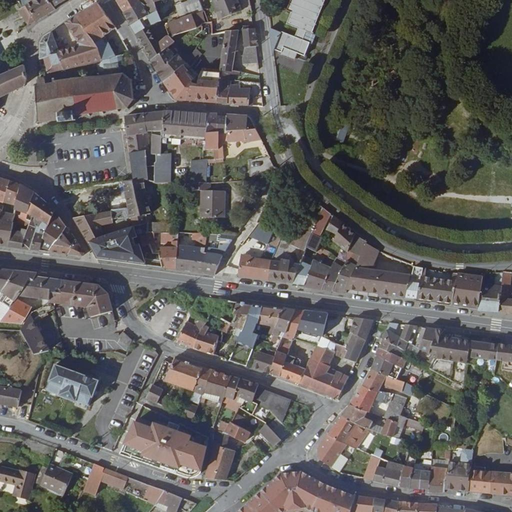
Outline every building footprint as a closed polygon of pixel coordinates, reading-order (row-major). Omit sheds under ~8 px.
[(30,0),(26,3),(35,19),(55,7),(54,5),(50,0),(30,0)] [(136,3),(139,0),(117,0),(123,10),(136,3)] [(157,9),(154,1),(153,0),(152,0),(148,2),(144,3),(140,0),(139,0),(136,3),(123,10),(130,23),(148,13),(149,14),(157,9)] [(168,21),(172,32),(191,26),(188,14),(203,9),(198,0),(185,0),(175,4),(179,17),(168,21)] [(236,0),(212,0),(219,16),(240,9),(236,0)] [(271,26),(274,46),(282,50),(281,52),(295,58),(296,55),(303,58),(310,42),(303,39),(307,31),(312,33),(325,0),(292,0),(289,10),(293,12),(288,23),(299,28),(295,37),(294,37),(295,36),(271,26)] [(115,26),(98,1),(75,15),(102,60),(111,58),(115,57),(104,34),(115,26)] [(35,19),(26,3),(22,5),(19,7),(28,23),(35,19)] [(147,26),(161,18),(157,9),(149,14),(148,13),(130,23),(136,32),(147,26)] [(83,43),(59,50),(58,51),(64,68),(102,60),(75,15),(65,21),(76,33),(83,43)] [(201,22),(201,26),(197,32),(195,34),(202,37),(206,39),(209,31),(212,31),(211,21),(201,19),(201,22)] [(201,26),(201,22),(191,26),(172,32),(168,34),(174,40),(151,58),(164,79),(183,63),(188,67),(197,59),(202,52),(198,48),(190,57),(189,57),(185,60),(177,51),(187,44),(184,36),(196,31),(197,32),(201,26)] [(243,25),(243,28),(244,45),(256,44),(254,28),(254,26),(253,26),(253,24),(243,25)] [(174,40),(168,34),(167,34),(158,41),(157,38),(155,39),(147,26),(136,32),(151,58),(174,40)] [(237,28),(225,29),(220,67),(232,68),(237,28)] [(58,51),(59,50),(52,30),(44,35),(40,41),(40,57),(45,56),(49,71),(64,68),(58,51)] [(307,31),(303,39),(310,42),(312,42),(315,34),(312,33),(307,31)] [(243,56),(244,63),(258,61),(256,44),(244,45),(243,56)] [(127,70),(134,68),(131,55),(124,56),(127,70)] [(0,95),(3,94),(4,96),(6,95),(5,93),(16,87),(17,89),(18,89),(17,87),(24,83),(27,77),(23,56),(10,63),(9,61),(8,62),(8,63),(0,67),(0,95)] [(164,79),(177,98),(186,98),(191,80),(187,79),(183,72),(188,67),(183,63),(164,79)] [(228,101),(231,82),(231,78),(228,77),(229,71),(236,72),(236,69),(232,68),(220,67),(220,69),(221,82),(218,101),(228,101)] [(134,97),(131,80),(133,79),(132,77),(130,78),(123,72),(123,70),(122,70),(121,71),(100,74),(100,70),(97,70),(98,75),(87,76),(86,69),(81,69),(82,77),(71,78),(71,76),(69,76),(69,78),(57,80),(56,74),(54,74),(55,78),(53,78),(53,81),(46,82),(45,77),(40,76),(38,78),(38,80),(35,83),(37,85),(37,99),(36,99),(36,102),(37,102),(37,118),(38,119),(36,121),(38,122),(40,120),(59,118),(59,120),(75,118),(75,114),(88,112),(88,114),(89,114),(89,112),(102,110),(102,112),(104,112),(104,110),(116,108),(117,110),(119,110),(118,108),(126,107),(127,108),(129,107),(128,106),(133,98),(135,99),(135,97),(134,97)] [(210,78),(200,75),(198,82),(191,80),(186,98),(218,101),(221,82),(210,81),(210,78)] [(231,82),(228,101),(249,103),(250,94),(262,95),(261,80),(254,80),(254,82),(240,81),(240,83),(231,82)] [(464,149),(467,150),(468,148),(466,146),(469,141),(472,143),(473,141),(471,139),(483,122),(453,101),(430,132),(461,153),(464,149)] [(164,129),(165,109),(145,112),(148,130),(152,129),(152,152),(156,152),(161,152),(162,135),(162,129),(164,129)] [(162,135),(205,137),(207,112),(165,109),(164,129),(162,129),(162,135)] [(148,130),(145,112),(125,114),(131,161),(146,158),(145,148),(148,147),(145,130),(148,130)] [(217,112),(207,112),(205,137),(207,137),(207,147),(215,148),(219,148),(219,132),(217,132),(217,114),(217,112)] [(226,130),(248,127),(247,113),(227,112),(227,114),(226,130)] [(330,129),(333,131),(336,123),(339,114),(336,113),(330,129)] [(226,130),(227,114),(217,114),(217,132),(219,132),(226,130)] [(348,127),(351,119),(339,114),(336,123),(348,127)] [(331,135),(343,138),(348,127),(336,123),(333,131),(331,135)] [(243,144),(257,141),(253,128),(248,127),(226,130),(219,132),(219,148),(215,148),(214,158),(223,157),(223,139),(241,138),(243,144)] [(161,182),(169,181),(172,181),(172,151),(161,152),(161,182)] [(190,180),(207,181),(208,158),(201,158),(193,157),(190,180)] [(7,195),(10,179),(0,175),(0,198),(2,193),(7,195)] [(17,205),(21,183),(10,179),(7,195),(5,201),(17,205)] [(143,179),(133,179),(124,180),(129,206),(112,208),(112,209),(113,217),(132,214),(146,213),(150,213),(143,179)] [(209,181),(207,181),(190,181),(190,189),(203,189),(202,216),(224,216),(224,189),(209,189),(209,181)] [(21,183),(17,205),(16,208),(22,209),(20,216),(27,218),(29,212),(35,192),(21,183)] [(35,192),(29,212),(34,215),(30,222),(38,226),(45,201),(35,192)] [(40,249),(54,210),(45,201),(38,226),(31,248),(40,249)] [(318,250),(319,250),(321,244),(324,236),(321,235),(331,211),(324,205),(320,215),(308,247),(308,248),(318,250)] [(302,221),(294,242),(308,247),(320,215),(302,208),(297,220),(302,221)] [(101,226),(113,222),(113,217),(112,209),(75,217),(89,242),(105,236),(101,226)] [(9,245),(12,229),(14,222),(15,214),(3,210),(0,220),(0,243),(9,245)] [(54,210),(40,249),(50,250),(66,226),(54,210)] [(27,218),(20,216),(18,221),(29,223),(28,228),(28,230),(21,246),(31,248),(38,226),(30,222),(34,215),(29,212),(27,218)] [(147,221),(146,213),(132,214),(133,224),(147,221)] [(337,233),(342,220),(334,214),(328,228),(337,233)] [(264,225),(256,219),(248,230),(255,234),(254,237),(265,241),(270,227),(264,225)] [(340,242),(348,249),(351,243),(356,232),(342,220),(337,233),(335,238),(340,242)] [(147,230),(153,230),(177,232),(180,232),(181,222),(178,222),(147,221),(147,230)] [(66,226),(50,250),(68,253),(76,238),(66,226)] [(12,229),(9,245),(21,246),(28,230),(28,228),(22,227),(22,230),(12,229)] [(155,241),(153,230),(147,230),(148,232),(145,233),(147,244),(150,243),(155,241)] [(204,252),(204,248),(200,247),(199,270),(215,273),(223,254),(230,242),(236,233),(221,232),(218,249),(218,253),(204,252)] [(294,242),(283,232),(271,260),(282,261),(282,258),(291,260),(291,262),(301,264),(302,262),(307,250),(293,244),(294,242)] [(351,243),(363,249),(367,241),(367,240),(361,236),(356,232),(351,243)] [(147,244),(145,233),(137,237),(141,246),(147,244)] [(83,255),(84,252),(76,238),(68,253),(83,255)] [(111,247),(113,259),(122,260),(120,253),(133,248),(130,239),(111,247)] [(162,247),(166,266),(177,267),(177,245),(177,240),(173,239),(173,245),(161,246),(162,247)] [(363,249),(357,265),(347,288),(406,295),(412,278),(403,276),(404,272),(364,266),(366,261),(373,263),(379,248),(367,241),(363,249)] [(335,254),(339,256),(343,260),(344,258),(348,249),(340,242),(335,254)] [(333,257),(335,254),(321,244),(319,250),(333,257)] [(177,245),(177,267),(199,270),(200,247),(177,245)] [(95,253),(97,257),(113,259),(111,247),(95,253)] [(239,273),(269,277),(271,260),(242,256),(239,273)] [(269,277),(294,280),(301,264),(291,262),(291,260),(282,258),(282,261),(271,260),(269,277)] [(304,284),(322,287),(333,267),(328,264),(329,262),(322,259),(322,261),(315,258),(313,263),(304,284)] [(346,290),(347,288),(357,265),(347,260),(344,266),(333,288),(346,290)] [(344,266),(336,261),(333,267),(322,287),(333,288),(344,266)] [(302,262),(301,264),(294,280),(293,283),(304,284),(313,263),(302,262)] [(406,295),(452,301),(458,274),(459,271),(454,270),(453,278),(426,274),(426,268),(424,268),(424,265),(415,263),(412,278),(406,295)] [(0,289),(12,269),(0,266),(0,289)] [(29,277),(34,280),(37,276),(38,272),(12,269),(0,289),(0,319),(1,320),(17,297),(19,293),(29,277)] [(499,309),(504,269),(498,269),(496,283),(483,281),(479,305),(478,308),(499,309)] [(511,291),(511,289),(509,289),(511,269),(504,269),(499,309),(511,310),(511,297),(511,291)] [(479,305),(483,281),(484,277),(458,274),(452,301),(479,305)] [(63,280),(37,276),(34,280),(29,277),(19,293),(50,298),(51,291),(61,292),(63,280)] [(51,291),(50,298),(50,300),(55,301),(74,304),(77,281),(69,280),(63,280),(61,292),(51,291)] [(100,284),(77,281),(74,304),(88,305),(91,316),(113,310),(108,292),(100,284)] [(33,306),(17,297),(1,320),(23,322),(33,306)] [(55,301),(50,300),(49,302),(40,306),(44,315),(49,312),(48,310),(54,307),(55,301)] [(240,336),(254,302),(240,300),(234,310),(238,312),(231,324),(238,327),(235,334),(240,336)] [(259,319),(261,314),(264,303),(254,302),(240,336),(238,339),(255,344),(258,337),(260,332),(255,330),(259,319)] [(285,306),(264,303),(261,314),(259,319),(273,324),(269,335),(273,336),(277,327),(285,306)] [(35,307),(30,314),(33,319),(44,315),(40,306),(36,308),(35,307)] [(286,330),(295,307),(285,306),(277,327),(285,330),(286,330)] [(283,334),(294,338),(299,323),(305,309),(295,307),(286,330),(285,330),(283,334)] [(306,325),(312,310),(305,309),(299,323),(306,325)] [(33,319),(30,314),(22,329),(35,353),(40,352),(50,349),(33,319)] [(195,347),(206,325),(208,319),(199,315),(195,324),(188,320),(178,341),(195,347)] [(368,338),(374,319),(373,318),(357,316),(355,330),(358,332),(368,338)] [(104,318),(93,319),(94,327),(105,325),(104,318)] [(391,321),(385,336),(407,348),(410,340),(402,336),(397,333),(400,322),(391,321)] [(407,323),(402,336),(410,340),(411,336),(415,337),(416,331),(413,330),(414,327),(418,328),(419,324),(407,323)] [(208,332),(210,326),(206,325),(195,347),(215,354),(219,340),(220,335),(208,332)] [(433,347),(438,327),(428,326),(422,347),(436,355),(438,350),(433,347)] [(436,355),(441,357),(468,361),(472,338),(445,334),(446,330),(446,328),(438,327),(433,347),(438,350),(436,355)] [(352,347),(358,332),(355,330),(348,345),(352,347)] [(352,347),(348,345),(348,347),(350,349),(346,356),(358,361),(368,338),(358,332),(352,347)] [(407,348),(385,336),(382,346),(404,357),(407,348)] [(319,344),(335,349),(338,341),(322,337),(319,344)] [(478,355),(498,357),(500,342),(472,338),(468,361),(476,362),(478,355)] [(224,341),(218,355),(225,357),(231,344),(224,341)] [(350,349),(348,347),(348,345),(338,341),(335,349),(319,344),(308,368),(300,383),(327,393),(336,376),(329,372),(332,364),(331,363),(335,352),(346,356),(350,349)] [(511,343),(500,342),(498,357),(504,358),(502,367),(511,367),(511,343)] [(404,357),(382,346),(373,367),(396,377),(403,379),(408,369),(410,365),(421,370),(423,366),(404,357)] [(258,351),(253,367),(271,372),(275,357),(258,351)] [(281,375),(286,360),(288,355),(277,351),(275,357),(271,372),(281,375)] [(195,389),(205,366),(176,357),(166,380),(195,389)] [(286,360),(281,375),(300,383),(308,368),(286,360)] [(90,404),(99,379),(56,364),(47,389),(90,404)] [(419,375),(421,370),(410,365),(408,369),(419,375)] [(214,370),(214,369),(205,366),(195,389),(204,393),(214,370)] [(373,367),(365,382),(384,388),(387,382),(403,389),(407,380),(403,379),(396,377),(373,367)] [(207,397),(223,401),(225,397),(232,376),(214,370),(204,393),(201,400),(205,402),(207,397)] [(336,376),(327,393),(339,398),(351,376),(339,370),(336,376)] [(239,410),(241,406),(244,402),(238,400),(240,394),(236,393),(241,378),(233,375),(232,376),(225,397),(231,398),(228,406),(239,410)] [(259,387),(260,384),(241,378),(236,393),(240,394),(238,400),(244,402),(241,406),(258,415),(262,405),(254,401),(259,387)] [(399,422),(402,414),(409,397),(384,388),(365,382),(353,403),(368,409),(371,410),(376,398),(384,400),(385,397),(396,401),(390,418),(399,422)] [(154,383),(147,397),(158,402),(164,389),(154,383)] [(0,402),(19,406),(20,404),(22,389),(0,384),(0,402)] [(270,408),(281,420),(283,422),(291,400),(259,387),(254,401),(262,405),(270,408)] [(193,419),(198,407),(199,406),(190,402),(184,415),(193,419)] [(353,403),(345,414),(360,424),(370,428),(372,429),(375,422),(365,416),(368,409),(353,403)] [(338,422),(329,434),(349,443),(358,446),(370,428),(360,424),(345,414),(338,422)] [(390,418),(382,432),(394,437),(398,425),(405,427),(406,424),(423,429),(425,422),(402,414),(399,422),(390,418)] [(486,419),(474,450),(474,451),(505,451),(506,434),(486,419)] [(283,422),(281,420),(273,429),(281,438),(291,429),(283,422)] [(225,421),(221,429),(227,431),(228,431),(232,424),(225,421)] [(233,421),(232,424),(228,431),(246,440),(251,430),(233,421)] [(273,429),(266,421),(260,428),(259,430),(273,446),(281,438),(273,429)] [(217,428),(215,442),(222,445),(227,431),(221,429),(217,428)] [(331,465),(340,453),(349,443),(329,434),(318,447),(319,458),(331,465)] [(237,450),(222,445),(215,442),(213,455),(206,477),(226,479),(237,450)] [(473,466),(474,451),(474,450),(464,447),(462,467),(458,467),(458,470),(449,470),(448,479),(446,479),(445,488),(470,490),(473,466)] [(340,453),(331,465),(342,472),(350,459),(340,453)] [(406,465),(415,467),(417,458),(408,455),(406,464),(405,464),(406,465)] [(397,461),(382,457),(373,479),(385,481),(400,484),(400,485),(401,485),(406,465),(405,464),(406,464),(397,461)] [(124,488),(129,475),(95,462),(83,489),(94,493),(101,479),(124,488)] [(72,473),(49,463),(40,483),(64,493),(72,473)] [(410,487),(415,468),(415,467),(406,465),(401,485),(410,487)] [(448,479),(449,470),(449,467),(434,465),(433,471),(430,489),(429,491),(445,491),(445,488),(446,479),(448,479)] [(470,490),(491,492),(492,492),(493,472),(486,471),(483,471),(483,467),(473,466),(470,490)] [(0,480),(18,485),(15,496),(29,499),(35,475),(21,471),(21,472),(0,467),(0,480)] [(410,487),(421,488),(423,470),(415,468),(410,487)] [(281,473),(242,508),(251,511),(352,511),(357,495),(327,483),(311,474),(304,470),(281,473)] [(433,471),(423,470),(421,488),(430,489),(433,471)] [(492,492),(502,493),(504,473),(493,472),(492,492)] [(511,473),(504,473),(502,493),(511,493),(511,473)] [(153,503),(164,489),(154,485),(146,499),(153,503)] [(167,511),(171,511),(182,496),(164,489),(153,503),(167,511)] [(372,511),(375,497),(357,495),(352,511),(372,511)] [(372,511),(383,511),(386,499),(375,497),(372,511)] [(398,511),(399,500),(386,498),(386,499),(383,511),(398,511)] [(417,511),(419,502),(399,500),(398,511),(417,511)] [(417,511),(437,511),(438,507),(438,506),(439,503),(419,502),(417,511)]
